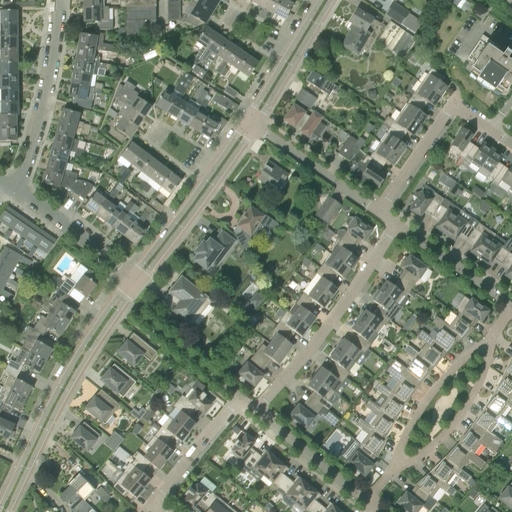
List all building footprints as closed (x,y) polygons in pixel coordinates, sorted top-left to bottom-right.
[(23,3),(18,3),(18,0),(10,0),(10,3),(11,3),(11,8),(24,8),(23,3)] [(83,0),(84,8),(100,8),(100,0),(83,0)] [(192,0),(192,2),(211,14),(218,3),(212,0),(192,0)] [(253,0),(252,3),(263,9),(267,0),(253,0)] [(267,0),(263,9),(274,14),(281,0),(267,0)] [(281,0),(274,14),(285,20),(293,5),(287,2),(287,0),(281,0)] [(466,10),(470,5),(463,0),(455,0),(452,4),(462,11),(464,13),(466,10)] [(184,12),(190,16),(186,21),(195,27),(199,21),(205,25),(211,14),(192,2),(184,12)] [(401,25),(408,14),(393,4),(385,15),(401,25)] [(100,8),(84,8),(84,22),(99,22),(99,31),(112,31),(112,22),(107,22),(107,7),(100,8)] [(155,21),(155,7),(126,8),(126,37),(136,39),(141,29),(144,21),(155,21)] [(354,26),(351,31),(342,46),(357,55),(369,35),(365,32),(373,20),(357,10),(349,23),(354,26)] [(0,21),(0,25),(17,25),(17,11),(0,11),(0,21)] [(414,34),(421,23),(408,14),(401,25),(414,34)] [(390,22),(376,42),(402,60),(416,40),(390,22)] [(17,38),(17,25),(0,25),(0,38),(17,38)] [(217,35),(206,28),(196,42),(203,47),(195,59),(198,61),(199,61),(217,35)] [(104,35),(90,32),(89,36),(80,35),(78,47),(94,50),(95,48),(101,49),(100,52),(108,53),(118,54),(120,47),(102,44),(104,35)] [(203,64),(207,58),(211,52),(217,57),(221,52),(227,43),(217,35),(199,61),(203,64)] [(17,51),(17,38),(0,38),(0,51),(17,51)] [(479,42),(467,59),(470,61),(464,70),(482,89),(505,99),(511,89),(509,87),(511,82),(511,64),(506,60),(509,55),(504,52),(501,57),(483,44),(484,42),(482,44),(479,42)] [(224,69),(227,64),(228,64),(237,50),(227,43),(221,52),(217,57),(223,61),(216,72),(220,75),(224,69)] [(100,58),(93,57),(94,50),(78,47),(75,60),(98,64),(106,66),(107,61),(99,59),(100,58)] [(247,56),(237,50),(228,64),(238,71),(247,56)] [(17,64),(17,51),(0,51),(0,64),(1,65),(17,64)] [(249,78),(258,64),(247,56),(238,71),(249,78)] [(195,66),(198,61),(195,59),(193,58),(190,63),(195,66)] [(96,76),(97,69),(98,64),(75,60),(73,72),(90,75),(96,76)] [(0,77),(17,77),(17,64),(1,65),(0,64),(0,63),(0,77)] [(191,72),(196,75),(200,69),(195,66),(191,72)] [(446,89),(446,88),(437,82),(441,76),(431,69),(427,75),(427,74),(420,84),(440,97),(445,90),(444,90),(445,88),(446,89)] [(87,88),(90,75),(73,72),(71,85),(87,88)] [(312,72),(305,82),(320,91),(328,96),(331,92),(334,93),(337,89),(312,72)] [(174,91),(178,94),(189,76),(185,73),(174,91)] [(182,96),(186,90),(193,78),(189,76),(178,94),(182,96)] [(1,90),(18,90),(17,77),(0,77),(0,89),(1,89),(1,90)] [(421,106),(425,100),(434,106),(434,105),(435,104),(440,97),(420,84),(410,98),(421,106)] [(76,98),(75,105),(90,110),(93,94),(100,95),(101,91),(94,89),(87,88),(71,85),(69,97),(76,98)] [(223,92),(234,99),(238,94),(227,86),(223,92)] [(1,103),(18,103),(18,90),(1,90),(1,103)] [(376,96),(375,90),(367,92),(368,98),(371,100),(375,99),(376,96)] [(208,94),(203,91),(199,98),(195,104),(200,107),(204,100),(208,94)] [(302,91),(296,100),(312,111),(319,102),(302,91)] [(144,118),(151,107),(137,98),(133,104),(116,92),(115,97),(119,100),(118,101),(144,118)] [(152,97),(145,92),(141,97),(149,102),(152,97)] [(167,113),(175,99),(164,92),(155,106),(167,113)] [(393,97),(387,93),(382,100),(388,104),(393,97)] [(227,111),(232,103),(221,96),(216,104),(227,111)] [(426,118),(417,111),(421,106),(410,98),(400,113),(420,127),(425,120),(424,119),(425,118),(426,118)] [(177,120),(186,105),(175,99),(167,113),(177,120)] [(117,115),(123,118),(123,119),(137,128),(144,118),(118,101),(116,104),(122,109),(117,115)] [(18,116),(18,103),(1,103),(1,115),(1,116),(16,116),(18,116)] [(197,112),(186,105),(177,120),(188,126),(197,112)] [(304,114),(305,113),(294,106),(291,110),(289,111),(287,112),(287,114),(286,116),(283,121),(294,128),(295,128),(301,132),(300,132),(308,138),(311,133),(318,138),(325,127),(319,122),(322,118),(314,113),(310,118),(304,114)] [(114,119),(117,114),(110,109),(107,115),(114,119)] [(83,124),(79,122),(81,115),(63,110),(59,123),(89,132),(89,131),(97,133),(98,129),(91,127),(91,126),(83,124)] [(208,118),(197,112),(188,126),(199,133),(208,118)] [(400,135),(404,130),(413,136),(414,135),(413,135),(414,134),(415,134),(420,127),(400,113),(394,122),(388,118),(384,124),(390,128),(400,135)] [(0,129),(16,129),(16,116),(1,116),(1,115),(0,115),(0,129)] [(208,118),(199,133),(210,139),(213,134),(218,137),(228,123),(221,119),(218,124),(208,118)] [(115,129),(129,139),(137,128),(123,119),(115,129)] [(88,136),(89,132),(59,123),(56,135),(73,140),(74,140),(75,134),(80,135),(81,134),(88,136)] [(405,147),(396,141),(400,135),(390,128),(379,143),(399,156),(404,149),(403,149),(404,147),(405,148),(405,147)] [(0,129),(0,141),(16,142),(16,129),(0,129)] [(452,146),(449,150),(460,157),(464,160),(471,149),(466,145),(472,137),(462,130),(461,132),(460,131),(457,137),(458,137),(452,145),(451,146),(452,146)] [(52,147),(70,152),(75,153),(75,154),(82,156),(84,151),(77,148),(78,141),(74,140),(73,140),(56,135),(52,147)] [(350,137),(338,154),(345,160),(350,152),(353,146),(356,141),(350,137)] [(131,165),(141,151),(131,143),(116,162),(122,167),(127,170),(131,165)] [(380,165),(384,159),(393,165),(392,165),(393,163),(394,164),(399,156),(379,143),(373,152),(369,158),(380,165)] [(483,144),(477,153),(471,149),(464,160),(460,166),(459,168),(461,170),(466,169),(467,170),(470,164),(479,170),(492,151),(485,146),(484,145),(483,144)] [(354,155),(355,156),(359,150),(353,146),(350,152),(354,155)] [(67,164),(70,152),(52,147),(49,159),(67,164)] [(152,159),(141,151),(131,165),(141,173),(152,159)] [(501,170),(495,166),(502,157),(501,157),(499,156),(500,156),(492,151),(479,170),(478,171),(484,176),(483,177),(486,179),(488,176),(494,180),(501,170)] [(384,176),(376,171),(380,165),(369,158),(367,156),(360,166),(361,167),(353,178),(363,185),(367,179),(371,181),(370,182),(376,186),(377,185),(378,186),(378,187),(385,176),(384,176)] [(71,172),(65,170),(67,164),(49,159),(45,172),(76,180),(77,175),(71,173),(71,172)] [(141,173),(151,180),(161,167),(152,159),(141,173)] [(280,179),(284,181),(289,175),(268,161),(265,166),(267,168),(265,170),(265,169),(257,180),(272,190),(280,179)] [(511,166),(507,174),(501,170),(494,180),(491,183),(497,188),(498,187),(507,193),(509,191),(511,185),(511,166)] [(122,176),(127,170),(122,167),(118,173),(122,176)] [(151,180),(161,188),(172,174),(161,167),(151,180)] [(126,179),(130,173),(127,170),(122,176),(117,182),(122,186),(126,179)] [(45,172),(42,183),(64,190),(65,188),(69,189),(69,190),(73,193),(82,182),(76,180),(45,172)] [(161,188),(163,189),(171,195),(181,182),(172,174),(161,188)] [(437,182),(450,190),(454,183),(442,175),(437,182)] [(310,176),(307,180),(317,187),(320,182),(310,176)] [(138,188),(143,191),(147,185),(142,181),(138,188)] [(89,184),(82,182),(73,193),(79,197),(89,184)] [(79,197),(83,201),(93,188),(89,184),(79,197)] [(147,185),(143,191),(146,194),(151,188),(147,185)] [(109,196),(113,199),(117,193),(114,190),(109,196)] [(152,199),(154,200),(161,191),(159,190),(157,192),(152,199)] [(95,193),(85,207),(95,215),(106,201),(95,193)] [(440,205),(444,200),(435,194),(430,195),(428,197),(422,193),(416,203),(414,202),(411,208),(412,209),(410,211),(420,217),(424,211),(432,217),(440,205)] [(339,206),(329,198),(317,215),(328,222),(339,206)] [(148,204),(158,212),(162,207),(154,201),(152,199),(148,204)] [(444,199),(444,200),(440,205),(432,217),(440,222),(436,228),(445,235),(461,211),(444,199)] [(116,208),(106,201),(95,215),(105,222),(116,208)] [(125,209),(129,212),(134,206),(129,202),(125,209)] [(137,208),(134,206),(129,212),(133,215),(137,208)] [(6,207),(0,216),(0,221),(10,228),(19,216),(6,207)] [(134,214),(139,217),(143,210),(139,207),(134,214)] [(149,216),(153,211),(148,207),(144,212),(149,216)] [(105,222),(115,230),(126,216),(129,212),(125,209),(121,213),(116,208),(105,222)] [(242,232),(243,231),(250,235),(258,236),(265,233),(265,229),(270,232),(279,227),(278,224),(264,215),(263,216),(250,208),(246,214),(245,213),(241,219),(242,220),(241,221),(240,221),(238,224),(239,224),(237,227),(239,228),(242,232)] [(475,230),(479,224),(478,224),(479,223),(461,211),(445,235),(454,241),(458,235),(467,241),(474,229),(475,230)] [(149,216),(144,212),(135,223),(135,224),(125,237),(135,245),(146,231),(140,227),(149,216)] [(19,216),(10,228),(22,237),(31,224),(19,216)] [(135,224),(135,223),(126,216),(115,230),(125,237),(135,224)] [(341,239),(353,247),(359,238),(364,241),(368,236),(368,237),(371,231),(366,227),(367,226),(361,222),(360,223),(355,219),(346,232),(341,239)] [(31,224),(22,237),(35,246),(43,233),(31,224)] [(475,230),(474,229),(467,241),(475,246),(471,252),(480,259),(492,241),(495,236),(479,224),(475,230)] [(210,266),(214,269),(223,257),(219,254),(225,245),(230,249),(235,242),(222,232),(214,243),(209,239),(206,244),(203,242),(194,254),(197,256),(193,261),(206,270),(210,266)] [(235,236),(243,251),(250,247),(248,243),(243,232),(242,232),(235,236)] [(47,254),(56,241),(43,233),(35,246),(47,254)] [(509,252),(511,247),(511,239),(510,238),(503,247),(509,252)] [(350,268),(352,270),(357,263),(355,262),(357,260),(349,253),(353,247),(341,239),(337,245),(330,254),(331,255),(350,269),(350,268)] [(493,259),(501,264),(509,253),(492,241),(480,259),(489,265),(493,259)] [(20,256),(5,248),(0,257),(0,259),(14,267),(20,256)] [(505,276),(511,280),(511,255),(509,253),(501,264),(509,270),(505,276)] [(331,277),(334,272),(343,278),(345,276),(350,269),(331,255),(324,264),(324,263),(319,269),(331,277)] [(401,264),(404,265),(402,268),(407,271),(399,283),(410,291),(419,279),(420,280),(427,269),(421,265),(422,264),(416,260),(415,261),(409,257),(408,259),(405,258),(401,264)] [(0,259),(0,274),(8,279),(14,267),(0,259)] [(337,289),(327,282),(331,277),(319,269),(315,274),(316,275),(310,284),(330,299),(335,292),(337,289)] [(53,285),(59,289),(58,290),(68,297),(74,289),(86,298),(95,286),(91,282),(92,281),(90,280),(95,275),(89,270),(83,277),(76,271),(69,279),(67,278),(64,282),(58,278),(56,280),(53,285)] [(0,274),(0,289),(2,290),(8,279),(0,274)] [(181,277),(161,302),(192,327),(195,323),(190,319),(204,302),(209,306),(211,302),(181,277)] [(416,294),(410,291),(399,283),(395,288),(387,282),(385,285),(384,285),(380,291),(397,304),(404,296),(406,297),(408,295),(413,298),(416,294)] [(310,307),(314,302),(323,308),(325,305),(325,306),(330,299),(310,284),(303,293),(299,299),(310,307)] [(67,324),(74,312),(63,305),(67,297),(68,297),(58,290),(49,304),(53,306),(49,312),(61,320),(67,324)] [(389,321),(393,316),(390,313),(397,304),(380,291),(379,292),(378,291),(373,297),(374,299),(373,301),(382,308),(378,313),(389,321)] [(456,308),(463,313),(459,318),(470,326),(476,319),(481,322),(484,317),(488,312),(483,308),(484,307),(478,303),(477,304),(471,300),(471,301),(464,297),(456,308)] [(315,318),(307,312),(310,307),(299,299),(295,304),(289,313),(308,328),(315,318)] [(378,313),(374,318),(366,311),(364,313),(363,312),(358,319),(359,320),(359,321),(373,332),(377,335),(384,326),(385,327),(389,321),(378,313)] [(46,318),(42,316),(33,329),(33,330),(40,334),(43,336),(48,328),(59,336),(67,324),(61,320),(49,312),(46,318)] [(287,335),(291,330),(301,337),(303,334),(308,328),(289,313),(287,312),(276,326),(287,335)] [(252,316),(248,319),(254,325),(257,320),(252,316)] [(456,316),(449,326),(436,317),(431,323),(436,326),(441,330),(457,342),(463,334),(465,336),(465,337),(474,329),(470,326),(459,318),(456,316)] [(248,320),(243,326),(250,332),(254,325),(248,319),(248,320)] [(368,350),(372,344),(378,336),(377,335),(373,332),(359,321),(354,327),(352,330),(360,336),(356,341),(368,350)] [(292,346),(284,340),(287,335),(276,326),(272,332),(277,336),(270,344),(285,355),(290,349),(292,346)] [(436,326),(428,336),(421,331),(420,332),(417,336),(417,337),(426,344),(442,355),(448,348),(450,350),(450,351),(459,342),(457,342),(441,330),(436,326)] [(46,362),(52,350),(42,345),(42,344),(41,343),(40,343),(36,341),(40,334),(33,330),(28,327),(25,332),(24,335),(27,337),(21,348),(22,349),(46,362)] [(118,353),(134,366),(142,356),(150,362),(157,353),(133,334),(133,335),(135,336),(127,347),(124,345),(118,353)] [(356,341),(353,346),(344,340),(337,349),(352,360),(355,363),(362,354),(363,355),(368,350),(356,341)] [(258,350),(254,355),(265,364),(269,358),(278,365),(280,362),(285,355),(270,344),(267,348),(262,345),(258,350)] [(442,355),(426,344),(418,353),(407,345),(403,352),(414,360),(428,371),(428,370),(434,363),(436,364),(436,365),(444,357),(442,355)] [(30,368),(40,373),(46,362),(22,349),(14,362),(10,360),(7,366),(20,372),(23,365),(27,367),(27,368),(29,369),(30,368)] [(330,359),(338,365),(335,370),(346,379),(350,373),(349,372),(355,363),(351,360),(352,360),(337,349),(332,356),(330,359)] [(254,355),(239,374),(244,378),(243,379),(248,384),(249,383),(254,387),(258,382),(259,381),(262,377),(258,373),(265,364),(254,355)] [(511,357),(506,368),(507,368),(509,369),(504,377),(503,377),(511,383),(511,357)] [(394,362),(390,366),(418,388),(418,387),(415,385),(421,378),(423,380),(423,381),(431,371),(428,370),(428,371),(414,360),(407,370),(394,360),(394,362)] [(101,381),(123,398),(136,383),(114,365),(113,365),(116,367),(110,374),(107,372),(101,381)] [(26,400),(32,388),(21,383),(22,382),(16,380),(20,372),(7,366),(4,371),(9,374),(2,388),(26,400)] [(390,366),(386,372),(385,373),(398,382),(390,392),(404,402),(404,403),(406,404),(413,395),(412,394),(412,395),(410,393),(415,386),(417,388),(418,388),(390,366)] [(334,393),(341,384),(342,384),(346,379),(335,370),(331,375),(322,368),(320,371),(315,378),(334,393)] [(511,383),(503,377),(504,377),(503,375),(497,386),(498,386),(500,387),(494,395),(509,406),(511,408),(511,383)] [(312,399),(323,407),(328,411),(333,405),(328,401),(334,393),(315,378),(308,387),(316,393),(312,399)] [(376,380),(371,387),(374,389),(379,383),(376,380)] [(390,392),(379,383),(374,389),(387,399),(379,408),(379,409),(385,413),(394,420),(395,421),(401,411),(401,412),(398,410),(404,403),(404,402),(390,392)] [(193,391),(186,400),(182,396),(177,401),(191,413),(195,408),(204,415),(211,405),(207,401),(209,399),(202,393),(203,391),(195,385),(192,389),(193,391)] [(165,389),(160,386),(155,392),(159,396),(165,389)] [(10,406),(21,411),(26,400),(2,388),(0,392),(0,410),(1,411),(4,404),(8,406),(8,407),(10,407),(10,406)] [(85,409),(105,425),(120,406),(101,390),(100,391),(103,393),(94,403),(92,401),(85,409)] [(498,423),(509,432),(511,428),(511,423),(501,416),(509,406),(494,395),(493,393),(487,403),(487,404),(488,403),(490,405),(484,412),(498,423)] [(301,424),(306,428),(317,414),(323,407),(312,399),(303,410),(298,406),(294,410),(294,411),(290,416),(295,420),(294,421),(300,426),(301,424)] [(196,424),(187,417),(191,413),(177,401),(173,407),(180,412),(173,421),(188,433),(196,424)] [(323,407),(317,414),(322,418),(328,411),(323,407)] [(133,409),(130,414),(139,421),(146,411),(142,408),(138,413),(133,409)] [(470,427),(498,448),(503,442),(490,433),(498,423),(484,412),(482,410),(476,420),(479,421),(473,429),(471,427),(470,427)] [(333,425),(337,420),(328,413),(324,417),(333,425)] [(385,413),(373,429),(385,438),(386,439),(391,429),(390,429),(388,427),(394,420),(385,413)] [(169,440),(173,436),(181,443),(188,433),(173,421),(169,418),(160,429),(155,424),(152,427),(158,432),(169,440)] [(0,419),(0,435),(8,439),(14,426),(0,419)] [(359,419),(355,424),(355,425),(367,434),(360,444),(361,445),(374,455),(377,458),(382,447),(381,447),(379,446),(385,438),(373,429),(369,426),(364,422),(360,419),(359,419)] [(71,439),(87,452),(99,436),(84,423),(83,423),(86,425),(80,432),(77,430),(71,439)] [(236,436),(240,431),(234,426),(231,431),(236,436)] [(494,454),(498,448),(470,427),(470,428),(473,429),(467,437),(465,435),(465,434),(458,443),(460,445),(460,444),(474,455),(481,445),(494,454)] [(109,438),(118,446),(123,440),(114,432),(109,438)] [(173,452),(165,445),(169,440),(158,432),(146,446),(151,449),(166,461),(173,452)] [(243,467),(244,466),(253,455),(248,451),(255,443),(245,435),(242,440),(239,437),(233,444),(236,447),(231,453),(240,460),(237,463),(243,467)] [(113,452),(118,446),(109,438),(104,445),(113,452)] [(361,445),(360,444),(353,439),(339,455),(347,462),(351,465),(354,467),(353,469),(358,473),(359,472),(364,476),(369,471),(372,466),(368,462),(374,455),(361,445)] [(486,463),(474,455),(460,444),(460,445),(454,452),(452,450),(452,449),(444,458),(446,459),(461,470),(468,460),(481,469),(486,463)] [(129,456),(119,447),(113,454),(123,463),(129,456)] [(146,468),(150,464),(158,470),(166,461),(151,449),(144,458),(136,452),(132,457),(135,459),(146,468)] [(251,467),(263,476),(276,460),(267,452),(262,458),(255,452),(253,455),(244,466),(249,470),(251,467)] [(150,480),(142,473),(146,468),(135,459),(124,474),(143,489),(150,480)] [(430,472),(430,473),(431,473),(447,485),(447,484),(454,475),(467,484),(471,479),(472,478),(461,470),(446,459),(440,467),(438,465),(439,465),(438,464),(430,472)] [(276,460),(263,476),(279,489),(288,479),(281,473),(285,467),(276,460)] [(347,462),(342,467),(347,471),(351,465),(347,462)] [(457,492),(447,484),(447,485),(431,473),(425,480),(423,479),(424,478),(423,478),(414,486),(418,488),(432,498),(439,488),(452,498),(457,492)] [(123,497),(127,491),(136,498),(143,489),(124,474),(113,487),(123,497)] [(94,491),(80,477),(75,482),(74,481),(70,485),(71,486),(70,487),(82,500),(88,494),(90,496),(94,491)] [(295,503),(308,486),(299,479),(295,484),(288,479),(279,489),(276,492),(283,498),(282,503),(288,507),(292,506),(295,503)] [(471,479),(467,484),(471,487),(475,483),(471,479)] [(213,494),(199,483),(193,490),(190,488),(184,495),(187,497),(183,502),(193,509),(200,501),(204,505),(213,494)] [(511,483),(499,499),(511,509),(511,483)] [(83,511),(77,505),(82,500),(70,487),(69,486),(64,491),(65,492),(60,497),(74,511),(83,511)] [(318,494),(308,486),(295,503),(306,511),(305,511),(314,511),(320,505),(313,499),(318,494)] [(103,490),(108,496),(111,493),(106,487),(103,490)] [(408,511),(416,511),(422,506),(428,511),(436,503),(432,499),(432,498),(418,488),(411,497),(406,493),(401,499),(402,499),(398,503),(403,507),(402,509),(406,511),(408,511)] [(103,490),(101,489),(96,493),(105,503),(110,498),(108,496),(103,490)] [(468,495),(473,499),(478,494),(473,490),(468,495)] [(204,505),(209,509),(206,511),(221,511),(227,505),(213,494),(204,505)]
